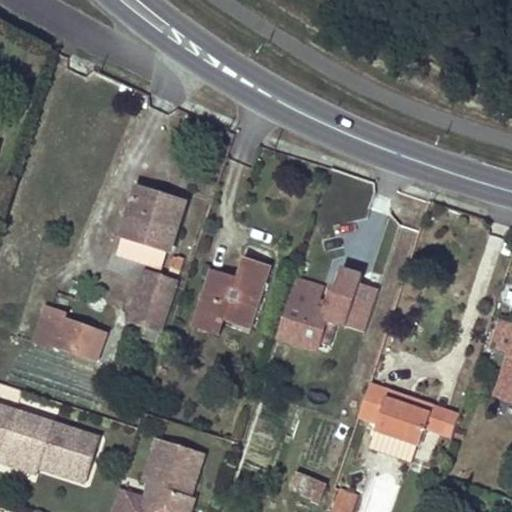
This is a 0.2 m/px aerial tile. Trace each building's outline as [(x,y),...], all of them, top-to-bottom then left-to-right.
[(166,248),(167,248),(168,249),(182,208),(154,198),(156,192),(138,186),(121,234),(124,235),(118,253),(160,267),(166,248)] [(154,198),(182,208),(186,197),(157,187),(156,192),(154,198)] [(271,265),(257,261),(243,256),(236,277),(212,269),(198,312),(224,320),(250,329),(271,265)] [(363,276),(343,271),(338,289),(334,286),(328,304),(319,301),(316,309),(329,313),(327,319),(336,322),(366,332),(380,291),(363,285),(363,276)] [(160,329),(168,306),(176,282),(146,272),(130,318),(160,329)] [(328,346),(332,334),(336,322),(327,319),(329,313),(316,309),(319,301),(323,288),(296,280),(277,336),(317,350),(319,343),(328,346)] [(63,346),(70,322),(64,319),(66,315),(47,307),(34,340),(54,348),(56,343),(63,346)] [(224,320),(198,312),(193,327),(219,335),(224,320)] [(511,325),(499,321),(491,347),(508,352),(497,388),(511,392),(511,325)] [(94,358),(99,346),(103,335),(70,322),(63,346),(94,358)] [(378,424),(377,428),(375,432),(370,447),(411,461),(417,443),(421,445),(433,405),(370,383),(358,417),(378,424)] [(0,404),(0,446),(6,448),(29,456),(32,454),(41,457),(39,465),(86,479),(99,437),(0,404)] [(433,405),(426,429),(451,437),(459,413),(433,405)] [(204,453),(158,439),(144,483),(149,485),(146,496),(119,488),(111,511),(190,511),(195,497),(190,496),(204,453)] [(6,448),(2,460),(37,471),(39,465),(41,457),(32,454),(29,456),(6,448)] [(317,502),(321,493),(325,485),(296,472),(288,489),(317,502)] [(350,511),(352,509),(356,496),(339,490),(331,511),(350,511)]
